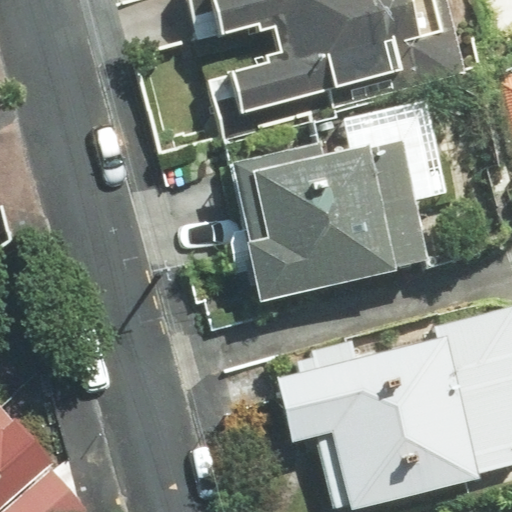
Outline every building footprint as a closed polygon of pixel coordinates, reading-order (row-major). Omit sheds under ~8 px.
[(177,0),(220,136),(461,59),(442,0),(177,0)] [(511,153),(511,79),(492,85),(511,153)] [(334,121),(338,137),(223,164),(258,307),(422,268),(406,201),(441,193),(419,101),(334,121)] [(511,320),(508,307),(270,373),(288,439),(304,435),(324,511),(325,511),(511,460),(511,448),(511,445),(511,444),(511,320)] [(84,511),(87,510),(0,409),(0,511),(84,511)]
